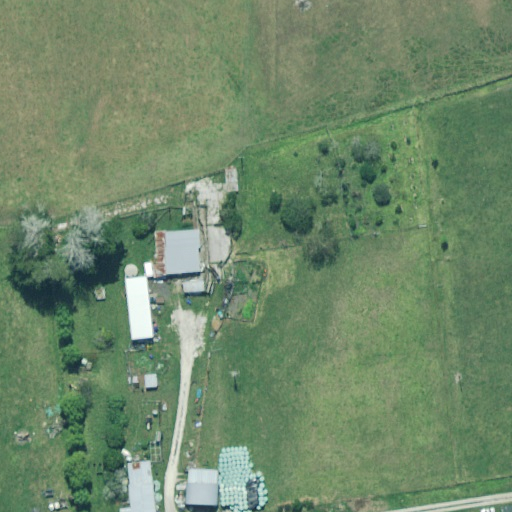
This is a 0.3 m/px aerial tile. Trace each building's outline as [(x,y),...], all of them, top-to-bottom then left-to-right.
[(154,261),(145,264),(150,277),(155,275),(155,277),(202,273),(198,229),(152,233),(154,261)] [(153,338),(146,278),(129,280),(131,299),(126,300),(131,340),(153,338)] [(204,291),(203,281),(182,283),(183,293),(204,291)] [(157,387),(157,375),(146,375),(146,387),(157,387)] [(155,511),(150,461),(128,463),(132,499),(123,499),(124,511),(155,511)] [(222,471),(188,470),(188,505),(221,505),(222,471)]
